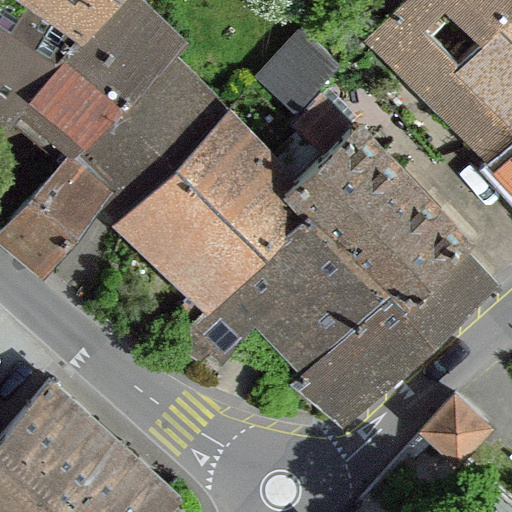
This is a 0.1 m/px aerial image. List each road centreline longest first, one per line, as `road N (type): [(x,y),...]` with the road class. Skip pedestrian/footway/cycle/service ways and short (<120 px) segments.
road 1 (secondary): [(283,491),(118,370),(0,269)]
road 2 (secondary): [(511,316),(370,443),(283,491)]
